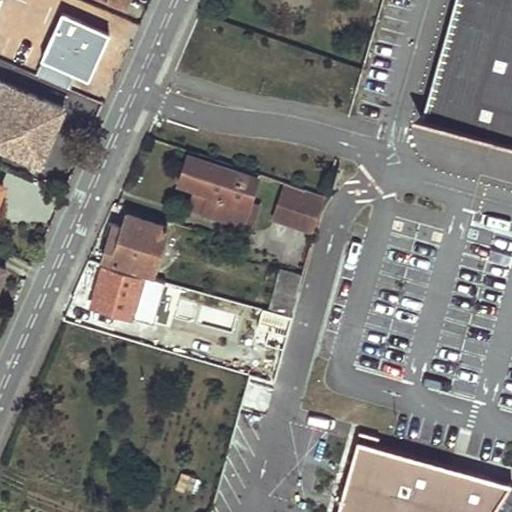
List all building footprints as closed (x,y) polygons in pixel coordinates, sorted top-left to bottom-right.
[(511,0),(454,0),(425,112),(511,135),(511,0)] [(43,57),(89,76),(108,31),(63,12),(43,57)] [(0,146),(39,163),(62,107),(0,80),(0,146)] [(198,209),(252,226),(256,210),(250,208),(259,180),(189,156),(180,185),(202,192),(198,209)] [(278,214),(305,223),(302,229),(317,235),(327,202),(272,184),(267,199),(282,203),(278,214)] [(105,259),(152,274),(171,228),(129,213),(124,228),(115,225),(105,259)] [(92,305),(134,317),(145,275),(104,263),(92,305)] [(273,310),(294,317),(306,274),(284,269),(273,310)] [(496,511),(511,490),(511,486),(360,445),(340,511),(496,511)]
